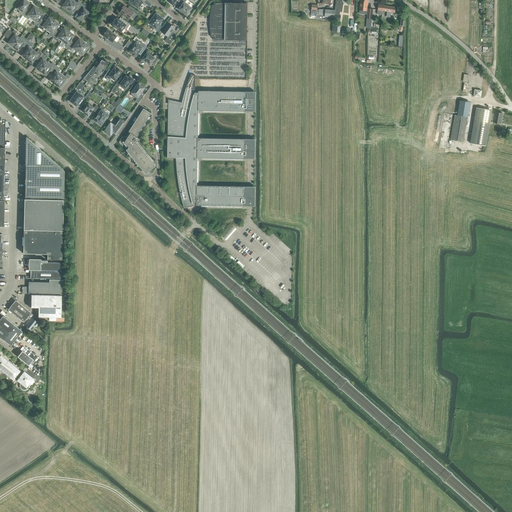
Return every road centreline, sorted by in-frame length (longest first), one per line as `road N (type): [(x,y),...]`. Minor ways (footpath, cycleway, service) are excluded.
road 1 (track): [(160,511),(72,442),(28,480)]
road 2 (unclassified): [(511,105),(455,38),(395,0)]
road 3 (track): [(141,511),(99,484),(55,477),(28,480),(0,498)]
road 4 (residential): [(56,101),(109,148),(144,100)]
